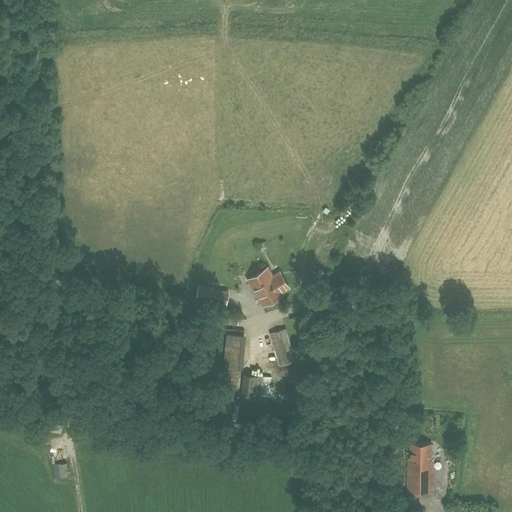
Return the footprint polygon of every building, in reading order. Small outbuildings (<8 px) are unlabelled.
[(272,276),(267,268),(248,279),(263,305),(282,294),(281,292),(289,287),(280,272),(272,276)] [(228,292),(199,286),(196,298),(226,304),(228,292)] [(270,333),(280,366),(295,361),(285,328),(270,333)] [(227,333),(224,367),(241,369),(244,334),(227,333)] [(243,394),(269,396),(271,376),(245,373),(243,394)] [(49,422),(48,430),(59,433),(61,424),(49,422)] [(431,442),(410,442),(410,458),(408,458),(407,490),(432,490),(433,462),(431,462),(431,442)] [(51,463),(52,477),(66,477),(65,462),(51,463)]
